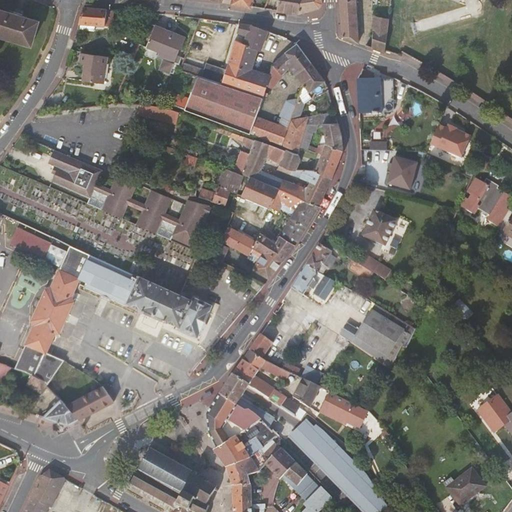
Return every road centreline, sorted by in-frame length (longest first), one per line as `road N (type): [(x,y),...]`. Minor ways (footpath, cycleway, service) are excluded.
road 1 (tertiary): [(177,396),(221,371),(325,218),(348,170),(353,150),(333,43)]
road 2 (residential): [(333,43),(249,17),(102,0)]
road 3 (tertiary): [(333,43),(403,71),(511,138)]
road 4 (residential): [(70,0),(56,64),(0,144)]
